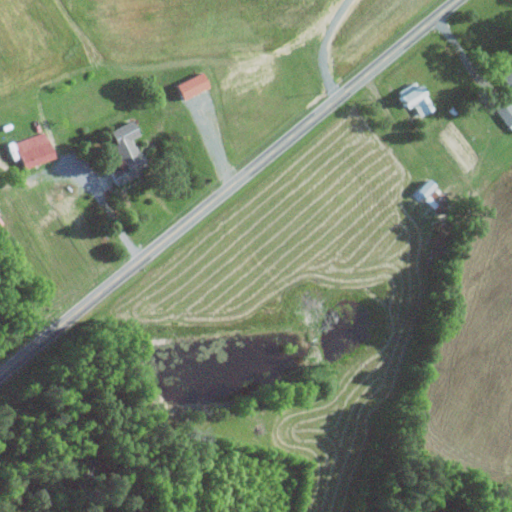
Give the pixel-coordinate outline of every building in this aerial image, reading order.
[(511,84),(511,64),(496,75),(505,88),(511,84)] [(178,99),(205,88),(198,73),(171,84),(178,99)] [(411,105),(416,117),(429,111),(416,82),(393,91),(400,109),(411,105)] [(493,109),(507,131),(511,127),(511,107),(507,100),(493,109)] [(112,185),(142,173),(128,138),(134,136),(128,121),(105,131),(119,165),(106,170),(112,185)] [(20,169),(51,159),(42,133),(12,143),(20,169)] [(432,187),(425,179),(413,191),(419,198),(432,187)] [(441,199),(430,190),(421,200),(431,209),(441,199)]
